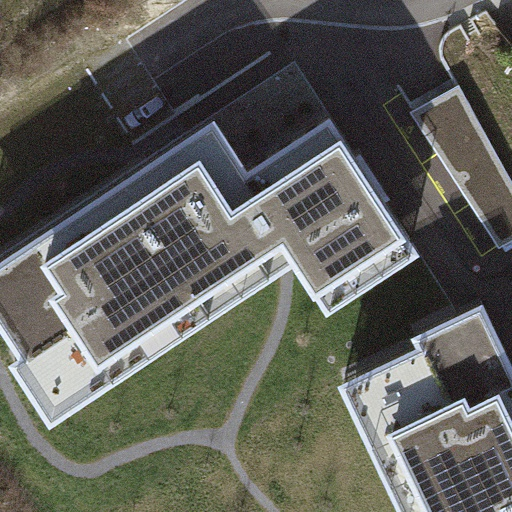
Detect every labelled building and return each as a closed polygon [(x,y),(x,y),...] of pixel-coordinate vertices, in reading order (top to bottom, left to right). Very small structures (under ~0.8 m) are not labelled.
[(479,8),(462,23),(489,54),(506,38),(479,8)] [(167,169),(171,175),(228,262),(234,272),(290,236),(316,276),(401,222),(379,187),(383,184),(360,148),(355,151),(330,112),(245,167),(223,133),(167,169)] [(199,280),(228,262),(171,175),(143,193),(140,188),(108,208),(112,215),(83,233),(79,227),(47,247),(52,254),(23,272),(20,266),(0,278),(0,303),(26,345),(17,351),(39,385),(108,340),(114,350),(147,329),(140,319),(168,301),(174,311),(206,291),(199,280)] [(477,511),(511,495),(511,429),(507,419),(511,416),(511,411),(498,382),(491,385),(455,310),(419,327),(424,338),(357,369),(373,404),(383,399),(398,429),(387,434),(404,468),(414,463),(429,494),(418,499),(424,511),(477,511)] [(511,511),(511,495),(477,511),(511,511)]
